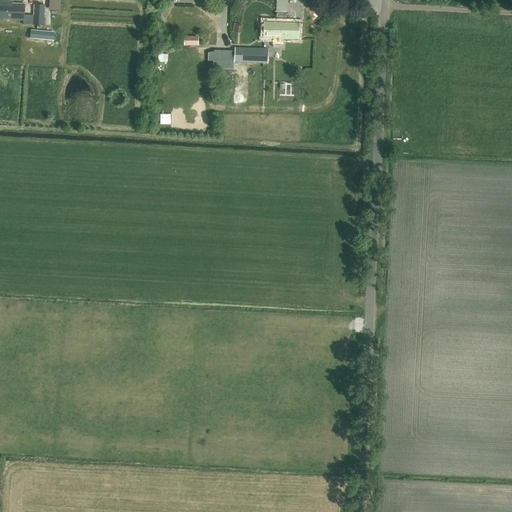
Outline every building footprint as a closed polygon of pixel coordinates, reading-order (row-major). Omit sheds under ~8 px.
[(0,0),(0,19),(24,20),(25,4),(12,3),(12,1),(0,0)] [(286,18),(286,12),(286,0),(276,0),(276,12),(277,18),(286,18)] [(43,26),(44,5),(34,4),(32,25),(43,26)] [(33,16),(24,15),(24,25),(32,25),(33,16)] [(264,22),(263,38),(298,39),(298,23),(264,22)] [(30,39),(33,39),(46,40),(46,32),(31,31),(30,39)] [(235,49),(234,63),(269,63),(269,49),(235,49)] [(234,61),(234,51),(214,51),(214,52),(208,52),(208,61),(234,61)]
